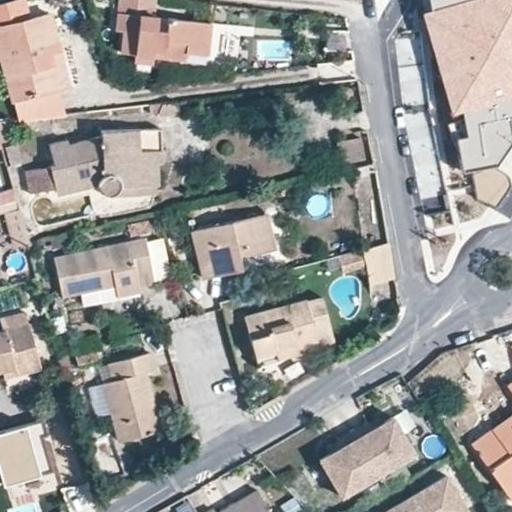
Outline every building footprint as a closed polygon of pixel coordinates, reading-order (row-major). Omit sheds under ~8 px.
[(53,55),(62,52),(52,13),(28,18),(24,0),(19,0),(0,5),(0,54),(13,102),(58,90),(62,89),(53,55)] [(156,14),(157,1),(143,0),(120,0),(117,29),(125,31),(122,50),(137,52),(135,60),(154,63),(156,50),(166,51),(165,56),(186,59),(188,51),(209,54),(213,22),(156,14)] [(511,94),(511,0),(463,0),(433,9),(424,11),(451,111),(460,109),(511,94)] [(431,0),(433,9),(463,0),(431,0)] [(327,55),(349,54),(349,31),(326,32),(327,55)] [(72,86),(62,52),(53,55),(62,89),(72,86)] [(320,65),(320,78),(350,77),(350,64),(320,65)] [(64,114),(58,90),(13,102),(17,120),(64,114)] [(511,94),(460,109),(465,134),(454,136),(461,170),(494,164),(511,139),(511,94)] [(68,144),(67,139),(50,145),(55,163),(50,165),(58,196),(99,187),(102,191),(105,194),(109,195),(113,195),(159,193),(159,152),(163,152),(162,130),(102,131),(102,136),(68,144)] [(342,166),(367,163),(364,139),(339,143),(342,166)] [(15,247),(27,244),(19,211),(7,214),(15,247)] [(232,221),(233,223),(192,233),(203,277),(244,267),(241,257),(277,248),(268,212),(232,221)] [(152,234),(148,222),(128,226),(131,237),(152,234)] [(396,275),(390,240),(366,246),(364,246),(366,263),(369,281),(396,275)] [(155,284),(146,241),(55,259),(63,297),(95,291),(97,301),(140,292),(140,288),(155,284)] [(336,255),(341,271),(366,263),(364,246),(336,255)] [(260,365),(263,364),(281,358),(280,350),(319,339),(319,343),(334,339),(323,297),(307,301),(306,297),(245,314),(260,365)] [(0,373),(4,372),(35,364),(23,316),(0,321),(0,373)] [(320,348),(319,343),(319,339),(280,350),(281,358),(320,348)] [(99,360),(96,346),(74,352),(78,365),(99,360)] [(104,385),(112,414),(120,442),(161,431),(146,373),(155,371),(150,353),(109,364),(114,382),(104,385)] [(286,378),(281,358),(263,364),(269,383),(286,378)] [(38,373),(35,364),(4,372),(5,381),(38,373)] [(511,413),(473,443),(504,488),(511,481),(511,383),(508,386),(511,391),(511,413)] [(97,418),(112,414),(104,385),(89,389),(97,418)] [(396,417),(386,423),(375,429),(371,424),(370,422),(341,438),(342,440),(345,446),(334,453),(324,458),(345,496),(418,454),(396,417)] [(383,417),(371,424),(375,429),(386,423),(383,417)] [(0,485),(0,486),(52,472),(43,438),(48,437),(44,421),(0,431),(0,485)] [(330,447),(334,453),(345,446),(342,440),(330,447)] [(316,490),(329,483),(320,467),(307,474),(316,490)] [(470,511),(455,484),(450,481),(447,477),(413,496),(385,511),(470,511)] [(221,511),(215,511),(214,509),(207,511),(270,511),(258,491),(221,511)]
